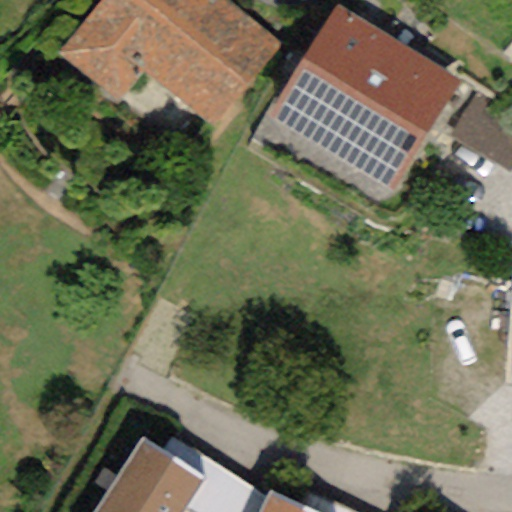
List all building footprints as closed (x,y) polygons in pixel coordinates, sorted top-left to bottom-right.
[(282,47),(223,0),(103,0),(58,57),(117,104),(145,70),(217,128),(282,47)] [(390,194),(460,83),(336,4),(265,116),(390,194)] [(511,161),(511,112),(475,92),(450,136),(508,169),(511,161)] [(162,452),(141,439),(93,511),(183,511),(185,509),(204,479),(162,452)] [(252,511),(262,497),(171,439),(162,452),(204,479),(185,509),(190,511),(252,511)] [(310,511),(267,491),(256,511),(310,511)] [(348,511),(321,498),(314,511),(348,511)]
